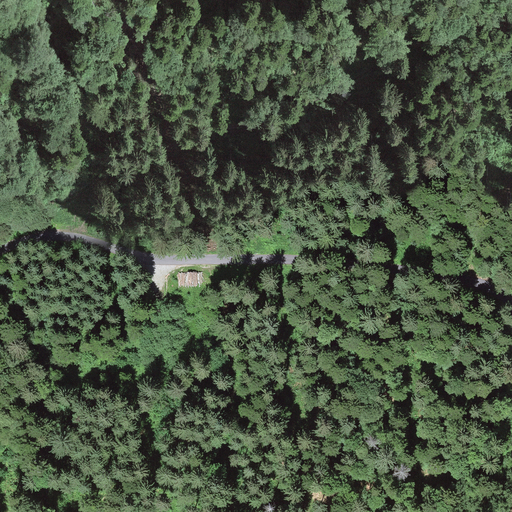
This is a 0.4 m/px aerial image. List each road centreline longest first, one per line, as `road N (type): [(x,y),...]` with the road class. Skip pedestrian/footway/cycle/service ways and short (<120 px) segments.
road 1 (unclassified): [(511,302),(482,282),(394,267),(155,256),(73,236),(0,249)]
road 2 (track): [(263,120),(167,148),(100,183),(85,238)]
